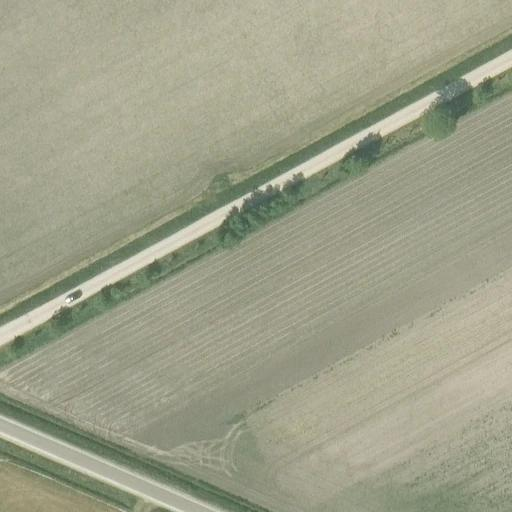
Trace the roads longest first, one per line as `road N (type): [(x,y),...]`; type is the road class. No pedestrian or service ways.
road 1 (track): [(0,342),(511,66)]
road 2 (unclassified): [(188,511),(0,429)]
